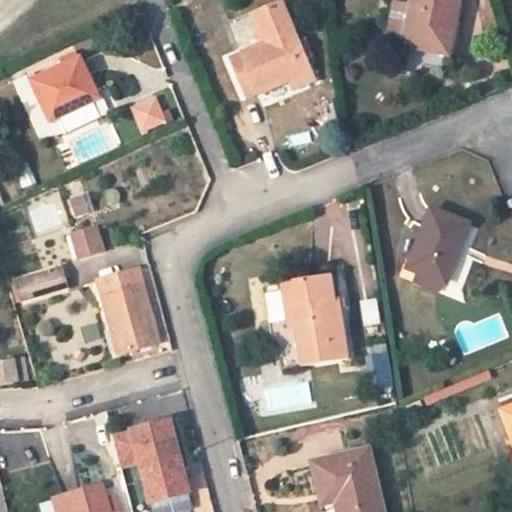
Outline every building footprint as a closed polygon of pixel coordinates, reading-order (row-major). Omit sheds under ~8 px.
[(411,0),(411,6),(402,45),(447,55),(459,0),(411,0)] [(263,43),(230,57),(246,98),(290,79),(309,71),(304,58),(302,54),(312,49),(307,37),(304,39),(300,29),(294,31),(282,2),(252,15),(263,43)] [(411,6),(394,2),(385,41),(402,45),(411,6)] [(314,53),(312,49),(302,54),(304,58),(314,53)] [(80,58),(34,80),(53,121),(62,116),(93,102),(99,99),(80,58)] [(309,71),(290,79),(294,88),(313,81),(309,71)] [(143,135),(170,126),(160,98),(132,108),(143,135)] [(100,118),(93,102),(62,116),(69,133),(100,118)] [(82,196),(72,199),(77,214),(88,211),(82,196)] [(469,224),(431,209),(408,266),(417,270),(412,281),(438,292),(443,280),(446,281),(469,224)] [(96,228),(73,235),(80,257),(103,250),(96,228)] [(143,232),(136,235),(139,244),(145,243),(143,232)] [(62,268),(12,281),(19,302),(67,287),(62,268)] [(138,268),(99,280),(121,353),(160,342),(138,268)] [(331,276),(283,284),(289,325),(297,324),(303,363),(347,356),(339,301),(335,301),(331,276)] [(380,298),(361,300),(364,327),(383,325),(380,298)] [(386,344),(371,345),(373,369),(390,368),(386,344)] [(14,358),(0,360),(0,385),(19,382),(14,358)] [(475,383),(472,376),(440,389),(443,397),(475,383)] [(511,405),(511,397),(499,403),(501,410),(511,405)] [(511,405),(501,410),(511,438),(511,405)] [(121,467),(138,463),(147,501),(188,491),(170,418),(129,428),(130,432),(113,436),(121,467)] [(319,484),(331,481),(335,499),(338,511),(383,511),(368,448),(313,462),(319,484)] [(331,481),(319,484),(323,502),(335,499),(331,481)] [(104,484),(55,498),(58,511),(120,511),(120,509),(112,511),(108,499),(104,484)] [(117,497),(108,499),(112,511),(120,509),(117,497)]
